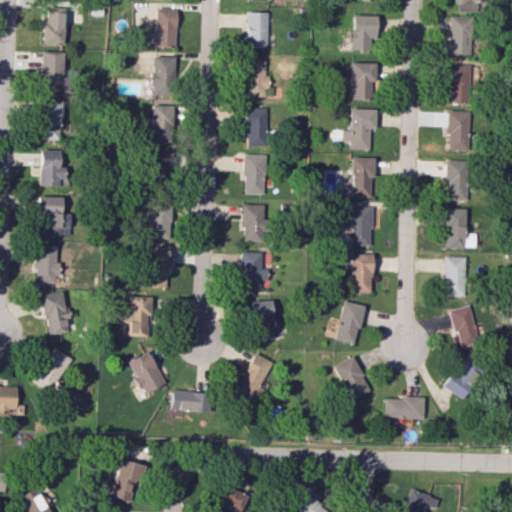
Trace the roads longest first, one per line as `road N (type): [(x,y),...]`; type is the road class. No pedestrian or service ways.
road 1 (residential): [(411,0),(404,340)]
road 2 (residential): [(207,0),(201,339)]
road 3 (residential): [(511,464),(214,456),(193,463)]
road 4 (residential): [(5,0),(0,210)]
